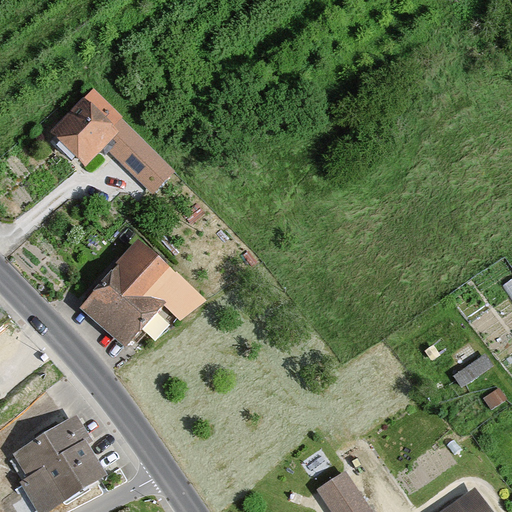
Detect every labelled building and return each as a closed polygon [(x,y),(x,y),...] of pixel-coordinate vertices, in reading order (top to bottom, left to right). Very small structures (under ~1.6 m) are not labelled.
[(172,168),(92,90),(46,136),(82,170),(107,145),(152,189),(172,168)] [(135,241),(75,308),(121,349),(158,306),(182,327),(204,301),(135,241)] [(488,352),(458,370),(465,381),(494,363),(488,352)] [(73,416),(11,455),(25,478),(16,484),(33,511),(46,511),(103,477),(86,449),(91,445),(73,416)] [(369,511),(345,473),(316,491),(329,511),(369,511)] [(485,511),(472,493),(444,511),(485,511)]
